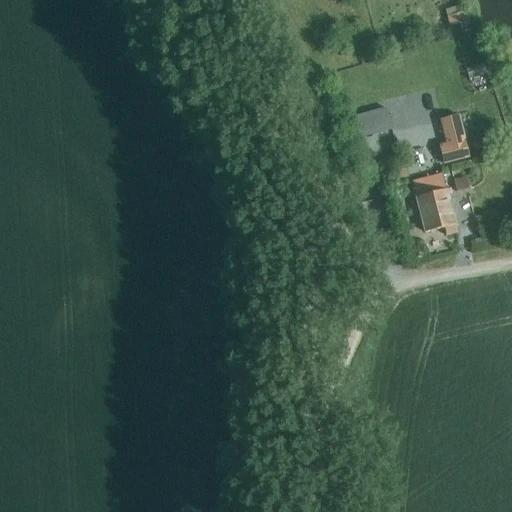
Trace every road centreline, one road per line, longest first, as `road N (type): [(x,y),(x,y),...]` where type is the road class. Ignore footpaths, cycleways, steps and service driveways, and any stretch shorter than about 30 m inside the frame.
road 1 (unclassified): [(308,445),(310,284),(281,153)]
road 2 (unclassified): [(381,290),(349,336),(324,424),(308,445)]
road 3 (unclassified): [(281,153),(300,166),(381,290)]
road 4 (unclassified): [(281,153),(205,0)]
road 5 (unclassified): [(381,290),(511,263)]
